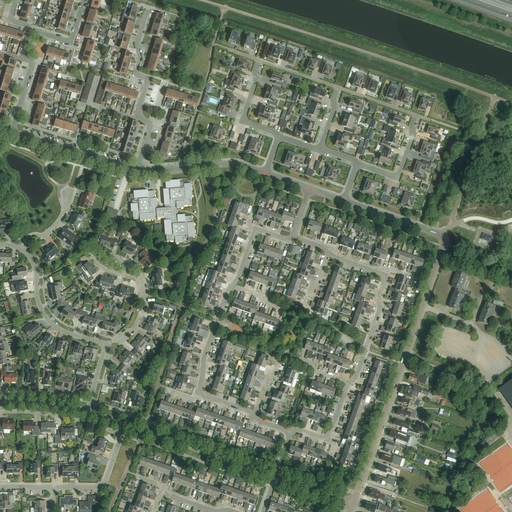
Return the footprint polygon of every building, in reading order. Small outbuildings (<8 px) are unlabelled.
[(33,2),(33,0),(24,0),(24,2),(32,4),(32,7),(37,8),(38,3),(33,2)] [(107,4),(105,4),(93,0),(92,0),(89,10),(97,13),(98,10),(100,5),(107,7),(107,4)] [(71,10),(72,5),(59,1),(58,3),(63,5),(63,8),(71,10)] [(30,12),(32,7),(32,4),(24,2),(21,12),(34,16),(35,14),(30,12)] [(134,24),(137,13),(124,9),(123,12),(128,13),(127,19),(126,21),(134,24)] [(69,15),(56,11),(55,14),(60,15),(60,18),(67,20),(69,15)] [(163,18),(164,15),(156,13),(154,18),(162,21),(167,22),(168,20),(163,18)] [(95,20),(96,18),(88,15),(86,20),(94,23),(93,25),(98,27),(100,22),(95,20)] [(126,21),(127,19),(122,17),(120,22),(125,24),(124,26),(132,29),(134,24),(126,21)] [(98,27),(93,25),(94,23),(86,20),(83,31),(96,35),(97,32),(96,32),(98,27)] [(64,31),(66,25),(53,22),(52,24),(57,26),(56,29),(64,31)] [(160,29),(161,26),(152,24),(151,29),(159,31),(164,33),(165,30),(160,29)] [(11,38),(13,30),(8,28),(4,41),(6,42),(8,37),(11,38)] [(21,41),(24,33),(18,31),(14,44),(17,45),(18,40),(21,41)] [(128,44),(131,34),(123,31),(122,34),(121,39),(115,38),(115,40),(128,44)] [(238,35),(231,33),(228,42),(231,44),(231,43),(238,45),(241,39),(237,38),(238,35)] [(163,44),(163,41),(156,38),(154,44),(167,48),(169,48),(170,46),(168,45),(163,44)] [(243,48),(246,49),(247,48),(254,51),(256,44),(253,43),(253,41),(247,38),(243,48)] [(99,49),(100,47),(95,45),(95,42),(88,40),(86,46),(99,49)] [(126,50),(128,44),(115,40),(114,43),(119,44),(118,47),(126,50)] [(283,54),(285,47),(280,45),(279,48),(278,47),(277,48),(274,47),(272,52),(271,52),(270,57),(273,58),(278,59),(280,53),(283,54)] [(56,58),(59,50),(53,48),(49,61),(52,62),(53,57),(56,58)] [(287,48),(285,54),(288,55),(286,62),(290,63),(289,64),(293,65),(295,60),(294,60),(296,55),(293,53),(293,50),(290,49),(287,48)] [(160,54),(160,51),(153,49),(151,54),(164,58),(165,55),(160,54)] [(69,55),(69,53),(64,51),(60,65),(62,65),(64,60),(66,61),(66,62),(69,63),(72,56),(69,55)] [(92,56),(92,53),(85,51),(83,56),(96,60),(97,57),(92,56)] [(129,64),(131,59),(118,55),(117,58),(122,59),(121,62),(129,64)] [(13,71),(17,60),(8,58),(7,61),(3,59),(1,64),(1,66),(5,68),(5,69),(13,71)] [(306,70),(309,71),(310,70),(314,72),(316,65),(319,66),(321,60),(315,58),(314,61),(310,60),(308,65),(306,70)] [(157,64),(157,62),(149,59),(148,64),(161,68),(162,66),(157,64)] [(234,67),(233,69),(239,71),(240,68),(247,71),(248,67),(249,67),(250,63),(245,62),(239,60),(238,65),(235,64),(234,67)] [(327,62),(324,61),(321,67),(324,68),(322,75),(326,76),(326,77),(329,78),(331,73),(330,73),(332,67),(325,65),(327,62)] [(126,75),(128,69),(115,65),(114,66),(114,68),(119,69),(118,72),(126,75)] [(49,74),(50,71),(42,68),(40,74),(53,78),(54,75),(49,74)] [(10,82),(12,76),(0,72),(0,75),(3,76),(2,79),(10,82)] [(232,81),(242,85),(244,82),(243,81),(244,79),(237,77),(238,74),(232,72),(230,77),(233,78),(232,81)] [(283,87),(285,81),(282,80),(283,77),(277,75),(277,74),(272,72),(271,76),(272,77),(271,79),(278,82),(277,84),(283,87)] [(359,88),(362,81),(365,82),(367,76),(364,75),(363,78),(356,76),(354,81),(353,81),(352,86),(355,87),(359,88)] [(375,94),(377,89),(376,89),(378,83),(371,81),(372,78),(369,77),(367,83),(370,84),(368,91),(372,92),(371,93),(375,94)] [(46,84),(46,81),(39,79),(37,84),(50,88),(51,85),(46,84)] [(241,89),(242,85),(232,81),(230,87),(227,86),(226,89),(232,91),(233,88),(240,90),(240,88),(241,89)] [(69,91),(71,83),(66,82),(62,95),(65,96),(66,91),(69,91)] [(0,90),(7,92),(9,87),(0,84),(0,86),(0,87),(0,86),(0,90)] [(115,94),(117,86),(112,84),(108,97),(111,98),(112,93),(115,94)] [(79,94),(82,87),(76,85),(72,98),(75,99),(76,94),(79,94)] [(280,95),(282,89),(276,87),(275,90),(268,88),(267,91),(266,93),(276,97),(277,94),(280,95)] [(385,98),(389,99),(389,98),(393,100),(395,93),(398,94),(400,88),(397,87),(396,90),(389,87),(387,93),(385,98)] [(125,97),(128,89),(122,88),(119,101),(121,101),(123,96),(125,97)] [(311,93),(310,96),(316,98),(317,95),(324,98),(325,95),(327,91),(322,90),(322,91),(316,88),(314,94),(311,93)] [(43,94),(43,92),(35,89),(34,94),(47,98),(48,96),(43,94)] [(408,106),(410,101),(409,101),(411,95),(407,94),(408,90),(402,89),(400,95),(403,96),(401,102),(405,104),(405,105),(408,106)] [(172,90),(168,103),(171,104),(172,99),(175,100),(178,92),(172,90)] [(136,100),(138,92),(133,91),(129,104),(131,104),(133,99),(136,100)] [(224,95),(223,97),(226,98),(225,101),(235,105),(237,101),(236,101),(237,99),(230,97),(231,94),(225,91),(224,95)] [(185,103),(188,95),(183,93),(179,107),(181,107),(183,102),(185,103)] [(275,100),(276,97),(266,93),(265,95),(265,96),(264,99),(271,101),(270,104),(276,107),(278,101),(275,100)] [(8,106),(10,101),(0,97),(0,100),(1,101),(0,104),(8,106)] [(196,106),(198,98),(193,97),(189,110),(192,111),(193,105),(196,106)] [(431,106),(434,99),(428,98),(427,101),(423,99),(421,105),(420,104),(418,109),(422,111),(422,110),(426,111),(428,105),(431,106)] [(310,105),(309,108),(319,112),(319,110),(320,106),(314,104),(315,101),(309,99),(307,104),(310,105)] [(349,104),(348,106),(355,109),(354,112),(360,114),(362,108),(364,105),(361,104),(354,102),(354,101),(350,100),(349,104)] [(220,106),(218,112),(224,114),(225,111),(226,108),(233,110),(234,108),(235,105),(225,101),(223,107),(220,106)] [(37,109),(50,113),(50,111),(45,109),(46,106),(38,104),(37,109)] [(273,114),(275,108),(269,106),(268,109),(262,107),(260,112),(259,112),(269,116),(270,113),(273,114)] [(319,112),(309,108),(308,111),(304,110),(302,116),(309,118),(310,115),(316,117),(318,114),(319,112)] [(180,116),(180,113),(172,111),(171,116),(184,120),(184,118),(180,116)] [(268,118),(269,116),(259,112),(258,115),(258,114),(256,118),(262,120),(270,122),(271,119),(268,118)] [(42,119),(43,117),(35,114),(34,119),(47,123),(47,121),(42,119)] [(59,128),(63,115),(60,114),(59,119),(56,118),(54,126),(59,128)] [(343,121),(353,124),(355,119),(358,120),(360,117),(353,114),(352,117),(346,115),(344,119),(344,118),(343,121)] [(87,130),(91,117),(88,116),(87,121),(84,120),(81,128),(87,130)] [(183,123),(184,120),(171,116),(168,124),(176,127),(178,121),(183,123)] [(388,124),(395,126),(396,123),(402,125),(403,123),(404,123),(405,119),(401,118),(394,116),(393,119),(390,118),(388,124)] [(69,131),(73,118),(71,117),(69,122),(67,121),(64,129),(69,131)] [(78,122),(75,121),(76,119),(73,118),(69,131),(75,133),(78,122)] [(302,127),(312,131),(314,125),(307,123),(308,120),(302,118),(299,126),(302,127)] [(97,133),(101,120),(99,119),(97,124),(94,123),(92,131),(97,133)] [(352,127),(353,124),(343,121),(343,123),(342,126),(348,129),(347,132),(354,134),(355,128),(352,127)] [(109,122),(108,125),(108,126),(105,125),(102,135),(108,136),(111,123),(109,122)] [(176,127),(168,124),(166,132),(174,134),(175,132),(180,133),(181,128),(176,127)] [(136,134),(138,129),(125,125),(124,127),(129,129),(128,131),(136,134)] [(211,132),(222,135),(224,130),(214,126),(213,129),(212,128),(211,132)] [(394,129),(387,126),(385,126),(383,131),(389,133),(387,136),(398,140),(398,137),(399,134),(393,131),(394,129)] [(429,130),(427,134),(434,136),(433,139),(440,142),(441,139),(440,138),(441,136),(438,135),(440,131),(434,129),(434,128),(429,126),(428,130),(429,130)] [(311,133),(312,131),(302,127),(300,130),(298,130),(297,134),(300,135),(301,133),(305,135),(310,137),(312,133),(311,133)] [(177,143),(178,139),(173,137),(174,134),(166,132),(164,139),(175,143),(177,143)] [(220,141),(222,135),(211,132),(210,135),(211,136),(210,138),(220,141)] [(135,139),(122,135),(116,133),(114,138),(117,139),(118,137),(121,137),(126,139),(125,142),(133,144),(135,139)] [(337,140),(347,143),(348,140),(351,141),(353,135),(347,133),(346,136),(339,134),(337,139),(337,140)] [(397,142),(398,140),(387,136),(386,139),(383,138),(381,144),(388,146),(389,143),(395,145),(396,142),(397,142)] [(250,145),(260,149),(261,146),(263,143),(259,141),(259,142),(253,140),(253,138),(250,137),(249,141),(251,142),(250,145)] [(174,151),(175,149),(173,148),(175,143),(164,139),(161,147),(174,151)] [(345,149),(347,143),(337,140),(336,142),(335,142),(334,146),(339,147),(340,147),(345,149)] [(422,148),(432,152),(433,149),(436,150),(438,144),(432,142),(431,145),(424,143),(424,145),(423,144),(422,148)] [(130,155),(132,149),(118,145),(118,148),(123,149),(122,152),(130,155)] [(259,152),(260,149),(250,145),(249,148),(247,147),(245,152),(248,153),(248,151),(255,154),(258,156),(259,152)] [(380,146),(379,151),(382,152),(381,155),(391,158),(393,153),(386,150),(387,147),(381,145),(380,146)] [(174,154),(174,151),(161,147),(160,153),(162,153),(161,156),(167,158),(169,152),(174,154)] [(430,157),(432,152),(422,148),(420,152),(421,152),(420,154),(427,156),(426,159),(432,161),(433,158),(430,157)] [(286,158),(296,162),(298,156),(291,154),(291,153),(288,152),(287,155),(286,158)] [(378,154),(375,162),(379,164),(380,161),(384,162),(384,163),(389,165),(391,161),(390,161),(391,158),(381,155),(378,154)] [(296,162),(286,158),(285,161),(283,164),(287,166),(287,165),(293,167),(293,169),(296,170),(297,166),(295,165),(296,162)] [(415,168),(425,171),(426,168),(429,169),(431,164),(425,162),(424,165),(417,162),(417,165),(416,164),(415,168)] [(336,169),(330,167),(331,165),(327,164),(326,169),(328,169),(327,173),(337,176),(338,173),(339,173),(340,170),(336,169)] [(424,175),(425,171),(415,168),(414,171),(414,172),(414,174),(420,176),(419,179),(425,181),(427,176),(424,175)] [(336,179),(337,176),(327,173),(325,178),(326,178),(332,181),(335,183),(337,179),(336,179)] [(376,183),(370,181),(370,180),(366,179),(365,183),(366,183),(365,186),(375,189),(376,186),(378,187),(379,183),(376,182),(376,183)] [(133,204),(131,205),(131,212),(133,212),(133,219),(140,219),(140,221),(154,220),(154,217),(157,217),(157,218),(165,218),(165,221),(164,221),(165,235),(166,235),(167,242),(175,241),(175,243),(182,243),(182,240),(186,240),(186,238),(195,237),(194,223),(192,223),(192,216),(185,217),(184,215),(178,216),(177,208),(184,208),(184,206),(185,206),(191,206),(191,199),(192,199),(191,184),(189,184),(184,185),(183,183),(180,183),(179,181),(165,182),(166,190),(163,190),(164,205),(165,205),(165,208),(156,209),(156,206),(157,206),(157,199),(155,199),(154,191),(148,192),(147,191),(134,192),(134,200),(132,201),(133,204)] [(375,189),(365,186),(364,189),(363,188),(362,192),(365,193),(366,193),(372,195),(371,197),(374,198),(376,193),(373,193),(375,189)] [(413,203),(415,199),(414,199),(415,197),(406,194),(406,192),(403,191),(402,196),(404,196),(403,199),(413,203)] [(92,201),(94,195),(86,193),(85,196),(82,195),(79,207),(87,210),(90,200),(92,201)] [(412,206),(413,203),(403,199),(402,202),(400,202),(398,206),(401,207),(402,205),(411,208),(411,206),(412,206)] [(233,209),(247,213),(248,211),(242,209),(243,206),(235,203),(233,209)] [(116,219),(118,211),(108,208),(106,216),(116,219)] [(260,224),(265,210),(259,208),(256,217),(260,218),(258,223),(260,224)] [(246,215),(247,213),(233,209),(231,214),(239,217),(241,213),(246,215)] [(268,221),(271,212),(265,210),(260,224),(262,225),(264,219),(268,221)] [(284,227),(289,214),(283,211),(282,216),(281,220),(284,221),(282,227),(284,227)] [(73,217),(72,218),(69,224),(77,228),(82,219),(84,220),(87,216),(80,212),(78,215),(74,213),(72,217),(73,217)] [(272,228),(276,214),(271,212),(268,221),(271,222),(269,227),(272,228)] [(238,220),(239,217),(231,214),(229,220),(243,224),(244,222),(238,220)] [(282,216),(276,214),(272,228),(274,229),(276,223),(279,224),(281,220),(282,216)] [(292,224),(294,218),(295,216),(289,214),(284,227),(286,228),(288,222),(292,224)] [(5,227),(10,227),(10,220),(1,220),(1,221),(0,221),(0,232),(5,233),(5,227)] [(242,227),(243,224),(229,220),(227,226),(232,227),(235,228),(237,225),(242,227)] [(311,236),(316,222),(310,220),(307,229),(310,230),(309,235),(311,236)] [(313,237),(315,231),(319,233),(322,225),(316,222),(311,236),(313,237)] [(322,233),(320,240),(324,241),(326,235),(330,236),(333,228),(326,226),(325,226),(322,233)] [(240,230),(235,228),(232,227),(230,233),(244,238),(244,235),(239,233),(240,230)] [(74,241),(77,237),(65,228),(61,233),(62,233),(59,238),(69,246),(73,241),(74,241)] [(333,228),(330,236),(333,238),(331,244),(335,245),(338,239),(339,238),(341,231),(339,231),(333,228)] [(243,240),(244,238),(230,233),(228,239),(236,241),(238,238),(243,240)] [(117,246),(119,240),(116,239),(115,241),(102,237),(100,244),(113,248),(114,245),(117,246)] [(267,237),(266,240),(264,246),(260,245),(257,253),(263,255),(268,241),(269,238),(267,237)] [(343,253),(348,239),(342,237),(339,245),(343,246),(341,252),(343,253)] [(235,245),(236,241),(228,239),(226,244),(240,249),(241,247),(235,245)] [(347,248),(352,249),(354,241),(348,239),(343,253),(345,253),(347,248)] [(139,253),(144,246),(139,243),(137,247),(131,244),(131,243),(127,241),(122,251),(127,254),(127,252),(134,255),(136,250),(139,253)] [(269,257),(272,249),(268,247),(270,242),(268,241),(263,255),(269,257)] [(362,253),(365,245),(359,242),(356,250),(354,250),(353,256),(356,257),(358,251),(362,253)] [(54,256),(56,254),(57,256),(60,253),(52,244),(46,248),(47,249),(43,252),(45,255),(42,257),(47,263),(50,260),(49,259),(53,255),(54,256)] [(239,251),(240,249),(226,244),(224,250),(232,253),(234,249),(239,251)] [(274,258),(279,245),(277,244),(275,250),(272,249),(269,257),(274,258)] [(280,261),(283,253),(280,251),(281,246),(279,245),(274,258),(280,261)] [(364,260),(368,261),(370,255),(369,255),(371,247),(365,245),(362,253),(366,254),(364,260)] [(375,248),(373,256),(377,258),(375,264),(377,264),(382,251),(378,249),(375,248)] [(147,269),(155,262),(149,256),(150,255),(145,249),(139,255),(142,259),(140,262),(142,265),(143,264),(145,266),(145,267),(147,269)] [(231,256),(232,253),(224,250),(222,256),(236,260),(237,258),(231,256)] [(398,260),(401,252),(394,250),(392,256),(390,256),(388,263),(393,264),(395,259),(398,260)] [(382,251),(377,264),(379,265),(381,260),(385,261),(388,253),(382,251)] [(319,263),(319,260),(314,258),(315,255),(307,252),(305,258),(319,263)] [(402,267),(406,254),(401,252),(398,260),(401,261),(399,267),(402,267)] [(15,266),(15,259),(12,259),(12,255),(6,254),(5,263),(10,263),(9,266),(15,266)] [(409,264),(412,256),(406,254),(402,267),(404,268),(406,263),(409,264)] [(235,262),(236,260),(222,256),(220,261),(229,264),(230,261),(235,262)] [(413,271),(418,258),(412,256),(409,264),(413,265),(411,271),(413,271)] [(318,265),(319,263),(305,258),(303,264),(311,266),(312,263),(318,265)] [(418,258),(413,271),(415,272),(417,267),(421,268),(423,260),(418,258)] [(168,262),(163,265),(166,270),(170,267),(172,266),(169,261),(168,262)] [(227,267),(229,264),(220,261),(218,267),(232,272),(233,269),(227,267)] [(84,274),(93,267),(89,262),(84,265),(82,263),(77,266),(81,272),(82,272),(84,274)] [(310,270),(311,266),(303,264),(301,269),(315,274),(315,272),(310,270)] [(92,276),(97,273),(93,267),(84,274),(85,276),(85,277),(89,283),(94,279),(92,276)] [(231,274),(232,272),(218,267),(216,273),(220,274),(225,276),(226,272),(231,274)] [(453,284),(452,287),(456,288),(462,290),(464,285),(464,286),(466,280),(467,275),(469,271),(459,267),(457,274),(456,274),(452,284),(453,284)] [(26,270),(26,268),(23,268),(23,269),(17,270),(17,273),(11,274),(13,281),(22,279),(21,277),(27,275),(26,270)] [(341,277),(343,271),(335,268),(334,271),(328,270),(328,272),(341,277)] [(160,276),(162,276),(161,269),(153,271),(154,275),(151,275),(153,283),(152,283),(153,287),(162,285),(160,276)] [(314,276),(315,274),(301,269),(300,275),(299,275),(303,276),(302,276),(307,278),(308,274),(314,276)] [(216,273),(211,271),(209,277),(223,281),(224,279),(219,277),(220,274),(216,273)] [(252,287),(256,274),(250,272),(248,280),(251,281),(249,287),(252,287)] [(339,282),(341,277),(328,272),(327,274),(332,276),(331,279),(339,282)] [(299,275),(300,275),(295,273),(293,279),(306,284),(307,282),(301,280),(302,276),(303,276),(299,275)] [(259,284),(262,276),(256,274),(252,287),(254,288),(256,283),(259,284)] [(105,289),(108,278),(101,276),(100,282),(97,281),(95,287),(102,289),(102,288),(105,289)] [(263,291),(268,278),(262,276),(259,284),(263,285),(261,290),(263,291)] [(226,282),(223,281),(209,277),(207,282),(216,285),(217,282),(225,285),(226,282)] [(377,287),(374,286),(369,284),(371,280),(363,277),(361,283),(374,288),(377,289),(377,287)] [(392,281),(405,286),(407,280),(399,277),(398,281),(393,279),(392,281)] [(114,293),(116,287),(113,286),(114,280),(108,278),(105,289),(104,293),(107,294),(108,291),(114,293)] [(277,281),(274,280),(268,278),(263,291),(265,292),(267,287),(274,289),(277,281)] [(307,288),(308,285),(306,284),(293,279),(291,285),(299,288),(300,285),(307,288)] [(337,288),(339,282),(331,279),(330,283),(324,281),(324,283),(337,288)] [(17,292),(28,290),(26,282),(17,283),(17,281),(10,282),(11,286),(15,285),(17,292)] [(52,294),(60,293),(59,289),(62,288),(62,285),(62,281),(54,283),(54,287),(51,288),(52,294)] [(403,292),(405,286),(392,281),(391,283),(396,285),(394,291),(401,294),(401,292),(403,292)] [(215,288),(216,285),(207,282),(205,288),(219,293),(220,290),(215,288)] [(335,293),(337,288),(324,283),(323,285),(328,287),(327,291),(335,293)] [(373,290),(374,288),(361,283),(359,289),(367,291),(368,288),(373,290)] [(125,298),(128,287),(122,285),(120,291),(117,290),(115,296),(122,298),(122,297),(125,298)] [(297,291),(299,288),(291,285),(289,290),(302,295),(303,293),(297,291)] [(134,302),(136,296),(133,295),(135,289),(128,287),(125,298),(128,299),(128,300),(134,302)] [(218,295),(219,293),(205,288),(204,294),(212,296),(213,293),(218,295)] [(450,305),(449,307),(461,312),(462,309),(460,308),(461,306),(463,301),(463,300),(465,295),(464,295),(466,291),(462,290),(456,288),(454,294),(453,294),(449,305),(450,305)] [(365,295),(367,291),(359,289),(357,295),(370,299),(371,297),(365,295)] [(301,297),(302,295),(289,290),(287,296),(284,297),(283,298),(293,302),(294,299),(295,299),(296,295),(301,297)] [(402,303),(404,298),(401,297),(401,296),(394,293),(394,292),(389,290),(387,295),(392,297),(391,300),(396,302),(399,303),(402,303)] [(333,299),(335,293),(327,291),(326,294),(320,292),(320,294),(333,299)] [(58,306),(65,302),(64,296),(60,297),(60,293),(52,294),(53,301),(57,300),(58,306)] [(211,300),(212,296),(204,294),(202,299),(215,304),(216,302),(211,300)] [(331,305),(333,299),(320,294),(319,297),(324,298),(323,302),(326,303),(331,305)] [(238,309),(243,296),(242,296),(240,295),(238,301),(235,299),(232,307),(238,309)] [(369,301),(370,299),(357,295),(355,300),(359,302),(363,303),(364,299),(369,301)] [(23,315),(31,313),(30,307),(30,308),(29,301),(25,302),(24,296),(18,297),(19,303),(21,303),(23,315)] [(244,311),(246,303),(243,302),(245,297),(243,296),(238,309),(244,311)] [(214,306),(215,304),(202,299),(200,305),(208,308),(209,304),(214,306)] [(249,313),(254,300),(251,299),(249,304),(246,303),(244,311),(249,313)] [(256,312),(258,307),(254,306),(256,301),(255,300),(254,300),(249,313),(255,315),(256,312)] [(323,302),(318,300),(317,304),(312,302),(311,304),(324,308),(326,303),(323,302)] [(66,317),(71,311),(68,308),(70,305),(65,302),(58,306),(63,310),(61,313),(66,317)] [(162,314),(164,308),(169,309),(170,306),(153,302),(153,305),(154,305),(152,311),(162,314)] [(367,304),(363,303),(359,302),(357,307),(371,312),(372,310),(366,308),(367,304)] [(402,303),(399,303),(396,302),(394,305),(389,303),(388,305),(402,310),(404,304),(402,303)] [(494,309),(496,306),(486,302),(484,309),(483,308),(479,319),(480,319),(479,322),(489,325),(491,320),(493,315),(495,310),(494,309)] [(322,314),(324,308),(311,304),(310,306),(316,308),(314,312),(315,312),(314,314),(321,317),(322,314)] [(399,317),(402,310),(388,305),(388,308),(393,310),(392,313),(391,314),(399,317)] [(370,314),(371,312),(357,307),(356,313),(363,316),(364,312),(370,314)] [(259,322),(264,309),(262,308),(260,314),(256,312),(255,315),(253,320),(259,322)] [(265,324),(267,316),(264,315),(266,310),(264,309),(259,322),(265,324)] [(80,319),(82,312),(76,310),(74,313),(71,311),(66,317),(72,321),(74,318),(80,319)] [(88,326),(91,318),(87,317),(88,314),(82,312),(80,319),(83,320),(82,324),(88,326)] [(270,326),(275,313),(273,312),(271,317),(267,316),(265,324),(270,326)] [(96,313),(95,316),(91,315),(91,318),(88,326),(95,327),(96,324),(99,324),(101,317),(102,314),(96,313)] [(279,329),(282,323),(278,322),(279,320),(275,319),(277,313),(275,313),(270,326),(279,329)] [(362,319),(363,316),(356,313),(354,318),(367,323),(368,321),(362,319)] [(388,324),(396,327),(398,321),(390,318),(391,316),(385,314),(384,319),(389,321),(388,324)] [(193,324),(206,329),(207,327),(202,325),(203,321),(202,321),(203,318),(194,315),(193,318),(195,319),(193,324)] [(108,331),(110,323),(106,322),(107,319),(101,317),(99,324),(102,325),(101,329),(108,331)] [(162,318),(161,319),(156,317),(155,320),(150,317),(147,324),(157,328),(158,325),(159,326),(160,324),(162,325),(164,320),(162,318)] [(366,325),(367,323),(354,318),(352,324),(359,327),(361,324),(366,325)] [(114,333),(115,329),(118,330),(120,323),(114,321),(114,324),(110,323),(108,331),(114,333)] [(38,331),(41,329),(37,324),(33,326),(31,324),(23,330),(29,337),(32,334),(34,337),(39,332),(38,331)] [(156,331),(157,328),(147,324),(144,330),(149,332),(148,335),(154,338),(153,339),(155,340),(157,336),(155,335),(157,331),(156,331)] [(206,331),(206,329),(193,324),(191,331),(199,334),(199,333),(200,330),(206,331)] [(394,333),(396,327),(388,324),(386,328),(381,326),(380,330),(385,332),(386,331),(394,333)] [(48,346),(53,338),(48,334),(45,338),(42,336),(37,343),(42,347),(44,343),(48,346)] [(136,340),(144,347),(146,345),(147,346),(151,340),(147,336),(144,339),(140,335),(136,340)] [(187,341),(195,344),(197,341),(202,343),(203,338),(198,336),(197,338),(189,335),(187,341)] [(376,339),(390,344),(392,338),(384,335),(383,339),(377,337),(376,339)] [(388,350),(390,344),(376,339),(376,342),(381,344),(380,347),(388,350)] [(142,350),(144,347),(136,340),(131,345),(136,349),(134,352),(141,358),(143,355),(140,353),(143,350),(142,350)] [(308,356),(313,343),(304,340),(302,346),(305,347),(304,349),(308,350),(306,356),(308,356)] [(66,347),(68,342),(63,341),(62,342),(59,341),(58,347),(55,347),(53,354),(56,355),(58,355),(59,352),(64,353),(66,347)] [(194,348),(195,344),(187,341),(185,348),(193,351),(192,352),(198,354),(199,350),(194,348)] [(232,344),(231,343),(224,341),(222,345),(217,343),(216,345),(230,350),(232,344)] [(316,353),(319,345),(313,343),(308,356),(308,358),(311,359),(313,352),(316,353)] [(230,350),(216,345),(213,344),(213,346),(221,349),(220,352),(228,355),(230,350)] [(80,355),(82,346),(75,345),(74,348),(71,347),(69,355),(75,357),(76,354),(80,355)] [(320,360),(324,347),(319,345),(316,353),(319,354),(318,359),(320,360)] [(0,358),(6,358),(5,354),(9,353),(8,347),(0,348),(1,352),(0,351),(0,358)] [(329,353),(330,349),(324,347),(320,360),(322,361),(324,355),(327,357),(328,353),(329,353)] [(94,362),(97,350),(89,348),(88,348),(85,348),(84,353),(87,354),(85,359),(94,362)] [(141,358),(134,352),(131,354),(127,350),(123,355),(131,363),(133,360),(134,361),(136,358),(139,360),(141,358)] [(181,358),(194,363),(195,361),(190,359),(191,356),(192,355),(183,352),(181,358)] [(226,361),(228,355),(220,352),(219,356),(211,353),(210,355),(212,356),(226,361)] [(334,355),(329,353),(328,353),(327,357),(325,361),(329,363),(327,368),(329,369),(334,355)] [(273,364),(273,362),(268,360),(269,357),(261,354),(259,360),(273,364)] [(129,365),(131,363),(123,355),(118,361),(123,364),(121,367),(125,371),(130,375),(132,372),(127,368),(130,366),(129,365)] [(337,365),(340,357),(334,355),(329,369),(332,369),(334,364),(337,365)] [(224,367),(226,361),(212,356),(212,358),(217,360),(216,364),(221,366),(224,367)] [(341,373),(345,359),(340,357),(337,365),(340,367),(339,372),(341,373)] [(9,367),(11,367),(10,361),(7,361),(6,358),(0,358),(0,365),(3,365),(4,368),(9,367)] [(194,365),(194,363),(181,358),(179,364),(184,366),(187,367),(188,363),(194,365)] [(345,359),(341,373),(343,373),(345,368),(348,369),(351,361),(345,359)] [(272,367),(273,364),(259,360),(257,365),(260,367),(265,369),(266,365),(272,367)] [(385,364),(386,362),(380,360),(379,362),(375,361),(374,364),(368,362),(368,364),(381,369),(383,364),(385,364)] [(257,365),(252,364),(250,370),(264,374),(264,372),(259,370),(260,367),(257,365)] [(379,375),(381,369),(368,364),(367,367),(372,369),(371,372),(379,375)] [(34,384),(35,372),(29,371),(30,366),(24,366),(23,373),(27,373),(26,383),(34,384)] [(192,368),(187,367),(184,366),(182,373),(189,375),(189,376),(195,378),(196,374),(191,372),(192,368)] [(229,368),(224,367),(221,366),(219,369),(214,367),(213,370),(227,374),(229,368)] [(280,374),(294,378),(296,372),(297,369),(289,366),(288,370),(286,373),(281,371),(280,374)] [(130,375),(125,371),(121,367),(119,369),(118,371),(113,369),(111,376),(121,379),(122,376),(123,376),(124,372),(125,371),(130,375)] [(51,385),(52,375),(47,375),(48,371),(41,370),(40,378),(44,378),(43,384),(51,385)] [(225,380),(227,374),(213,370),(212,372),(218,374),(217,377),(225,380)] [(263,377),(264,374),(250,370),(248,375),(256,378),(257,375),(263,377)] [(16,382),(16,374),(7,374),(7,372),(1,372),(1,378),(5,378),(5,383),(8,383),(8,382),(16,382)] [(377,381),(379,375),(371,372),(370,376),(365,374),(364,376),(377,381)] [(291,385),(294,378),(280,374),(280,376),(285,378),(284,382),(291,385)] [(418,374),(416,377),(410,375),(408,380),(416,382),(424,385),(427,377),(418,374)] [(178,384),(191,389),(191,388),(192,386),(187,385),(188,381),(188,380),(187,380),(187,378),(179,375),(178,378),(180,379),(178,384)] [(255,382),(256,378),(248,375),(246,381),(260,386),(260,384),(255,382)] [(87,384),(88,378),(78,376),(75,387),(77,387),(77,391),(85,393),(87,384)] [(121,382),(121,379),(111,376),(109,382),(115,384),(114,387),(120,389),(122,382),(121,382)] [(316,391),(320,377),(318,376),(316,382),(313,381),(312,382),(310,389),(316,391)] [(375,386),(377,381),(364,376),(363,378),(368,380),(367,383),(375,386)] [(60,377),(58,386),(68,389),(69,386),(72,387),(73,380),(60,377)] [(223,386),(225,380),(217,377),(215,380),(210,379),(209,381),(223,386)] [(321,393),(324,385),(320,384),(322,378),(320,377),(316,391),(321,393)] [(327,395),(332,381),(329,380),(327,386),(324,385),(321,393),(327,395)] [(511,380),(500,389),(511,406),(511,380)] [(221,391),(223,386),(209,381),(208,383),(214,385),(213,389),(221,391)] [(259,388),(260,386),(246,381),(244,387),(252,390),(253,386),(259,388)] [(333,397),(335,389),(332,388),(334,382),(332,381),(327,395),(333,397)] [(290,389),(284,386),(283,386),(283,385),(277,382),(276,387),(281,389),(280,392),(280,393),(283,394),(288,396),(290,389)] [(373,392),(375,386),(367,383),(366,387),(358,384),(357,386),(358,386),(360,387),(373,392)] [(190,391),(191,389),(178,384),(176,390),(184,393),(185,389),(190,391)] [(419,390),(420,388),(413,385),(412,388),(410,387),(410,388),(406,386),(404,391),(408,393),(412,394),(412,395),(417,397),(419,391),(419,390)] [(251,393),(252,390),(244,387),(242,392),(256,397),(256,395),(251,393)] [(371,398),(373,392),(360,387),(359,390),(364,391),(363,395),(366,396),(371,398)] [(124,400),(126,393),(120,391),(119,395),(114,394),(112,401),(120,403),(121,399),(124,400)] [(280,393),(280,392),(275,391),(274,394),(268,393),(267,397),(273,399),(273,398),(281,400),(283,394),(280,393)] [(141,408),(143,399),(138,397),(139,394),(132,392),(131,399),(134,400),(132,406),(141,408)] [(255,399),(256,397),(242,392),(240,398),(248,401),(249,397),(255,399)] [(363,395),(358,393),(357,397),(352,395),(351,397),(364,402),(366,396),(363,395)] [(165,411),(169,398),(167,397),(165,402),(161,401),(159,409),(165,411)] [(362,407),(364,402),(351,397),(350,399),(356,401),(355,405),(362,407)] [(420,401),(416,399),(415,402),(402,397),(400,403),(408,405),(409,404),(418,407),(420,401)] [(170,413),(173,405),(172,405),(173,403),(171,402),(170,404),(172,399),(169,398),(165,411),(170,413)] [(176,415),(181,402),(178,401),(176,406),(173,405),(170,413),(176,415)] [(182,417),(184,409),(181,408),(183,403),(181,402),(176,415),(182,417)] [(277,411),(279,404),(271,402),(270,406),(265,404),(264,406),(277,411)] [(201,418),(205,405),(203,404),(201,410),(197,409),(196,413),(195,416),(201,418)] [(187,419),(192,406),(190,405),(188,410),(184,409),(182,417),(187,419)] [(206,420),(209,413),(206,412),(208,406),(207,406),(205,405),(201,418),(206,420)] [(360,413),(362,407),(355,405),(353,408),(348,406),(347,408),(360,413)] [(196,413),(193,412),(194,407),(192,406),(187,419),(193,421),(195,416),(196,413)] [(275,417),(277,411),(264,406),(263,408),(268,410),(267,414),(275,417)] [(212,422),(217,409),(216,409),(215,408),(213,414),(209,413),(206,420),(212,422)] [(304,423),(309,410),(303,408),(302,410),(299,408),(296,415),(304,417),(302,422),(304,423)] [(358,419),(360,413),(347,408),(347,410),(352,412),(351,416),(358,419)] [(218,424),(220,416),(217,415),(219,410),(217,409),(212,422),(218,424)] [(405,415),(415,418),(417,412),(408,409),(407,412),(398,409),(396,414),(405,417),(405,415)] [(312,420),(315,412),(309,410),(304,423),(306,424),(308,419),(312,420)] [(316,427),(320,414),(321,412),(319,411),(318,413),(315,412),(312,420),(315,421),(313,426),(316,427)] [(223,426),(228,413),(226,412),(224,418),(220,416),(218,424),(223,426)] [(229,428),(232,420),(229,419),(230,414),(228,413),(223,426),(229,428)] [(320,414),(316,427),(315,430),(317,430),(319,423),(323,424),(326,416),(320,414)] [(235,430),(239,417),(237,416),(235,421),(232,420),(229,428),(235,430)] [(356,424),(358,419),(351,416),(350,419),(344,417),(343,420),(356,424)] [(242,429),(243,424),(240,423),(241,418),(239,417),(235,430),(240,432),(242,429)] [(410,425),(407,424),(395,419),(393,424),(408,430),(410,425)] [(14,430),(14,421),(6,421),(6,420),(3,420),(3,425),(0,424),(0,432),(4,432),(4,430),(14,430)] [(355,430),(356,424),(343,420),(343,422),(348,424),(347,427),(355,430)] [(38,436),(38,427),(34,427),(34,423),(24,423),(24,432),(32,432),(32,436),(38,436)] [(48,434),(48,424),(41,424),(41,427),(38,427),(38,436),(43,436),(43,434),(48,434)] [(58,444),(58,436),(55,436),(55,424),(48,424),(48,434),(52,434),(52,437),(55,437),(55,444),(58,444)] [(244,439),(249,426),(247,425),(245,430),(242,429),(240,432),(239,437),(244,439)] [(250,441),(253,433),(249,431),(251,426),(249,426),(244,439),(250,441)] [(353,436),(355,430),(347,427),(346,431),(337,428),(337,430),(340,431),(353,436)] [(68,439),(68,428),(61,428),(61,436),(58,436),(58,444),(62,444),(62,439),(65,439),(68,439)] [(78,442),(78,436),(75,436),(75,428),(68,428),(68,439),(71,439),(74,439),(74,442),(78,442)] [(256,443),(260,429),(258,429),(256,434),(253,433),(250,441),(256,443)] [(261,444),(264,436),(261,435),(262,430),(260,429),(256,443),(261,444)] [(351,441),(353,436),(340,431),(339,433),(344,435),(343,439),(348,441),(348,440),(351,441)] [(396,439),(395,442),(406,446),(407,443),(408,443),(410,437),(395,432),(390,431),(389,436),(392,438),(396,439)] [(267,446),(272,433),(269,433),(268,438),(264,436),(261,444),(267,446)] [(267,446),(273,449),(276,441),(272,439),(274,434),(272,433),(267,446)] [(106,447),(108,442),(104,440),(105,437),(96,434),(95,439),(99,441),(98,444),(106,447)] [(307,455),(312,442),(313,440),(309,438),(307,444),(308,445),(308,446),(304,445),(302,450),(303,450),(301,453),(302,453),(307,455)] [(303,450),(302,450),(299,449),(301,444),(302,440),(300,439),(299,443),(294,456),(300,458),(302,453),(301,453),(303,450)] [(355,443),(351,441),(348,440),(348,441),(346,444),(341,442),(340,444),(353,449),(355,443)] [(294,456),(299,443),(296,442),(294,447),(291,446),(288,454),(294,456)] [(312,448),(314,443),(312,442),(307,455),(313,457),(316,449),(312,448)] [(400,447),(399,447),(394,446),(395,445),(387,442),(385,448),(393,451),(393,450),(398,451),(400,447)] [(104,453),(106,447),(98,444),(96,448),(92,446),(90,452),(98,455),(99,452),(104,453)] [(318,459),(323,446),(318,444),(316,449),(313,457),(318,459)] [(351,454),(353,449),(340,444),(340,447),(345,448),(344,452),(351,454)] [(323,446),(318,459),(324,461),(327,453),(324,452),(325,447),(323,446)] [(40,469),(40,468),(40,452),(38,452),(38,457),(37,457),(37,461),(35,461),(35,464),(30,464),(30,473),(37,473),(37,469),(40,469)] [(349,460),(351,454),(344,452),(343,455),(337,454),(337,456),(349,460)] [(89,454),(85,462),(88,463),(87,466),(90,467),(90,468),(94,470),(95,469),(97,470),(100,463),(95,461),(97,457),(89,454)] [(383,454),(381,460),(391,463),(397,465),(400,466),(402,459),(399,458),(393,456),(393,458),(383,454)] [(347,466),(349,460),(337,456),(336,458),(341,460),(340,464),(347,466)] [(420,456),(417,462),(424,465),(426,459),(420,456)] [(143,472),(148,459),(142,457),(139,465),(142,466),(141,471),(143,472)] [(150,469),(153,461),(148,459),(143,472),(145,473),(147,468),(150,469)] [(154,476),(159,463),(153,461),(150,469),(154,470),(152,475),(154,476)] [(13,474),(13,466),(9,466),(9,463),(4,463),(4,470),(7,470),(7,474),(13,474)] [(13,466),(13,474),(20,474),(20,470),(23,470),(23,463),(18,463),(18,466),(13,466)] [(69,465),(65,465),(65,463),(59,463),(59,472),(63,472),(63,477),(69,477),(69,465)] [(78,472),(78,468),(78,463),(73,463),(73,465),(69,465),(69,477),(75,477),(75,472),(78,472)] [(162,473),(164,465),(159,463),(154,476),(156,477),(158,472),(162,473)] [(392,469),(390,468),(379,464),(377,470),(386,473),(387,472),(391,473),(392,469)] [(52,465),(52,468),(47,468),(47,478),(54,478),(54,473),(58,473),(58,465),(52,465)] [(165,480),(170,467),(164,465),(162,473),(165,474),(163,479),(165,480)] [(174,474),(176,469),(170,467),(165,480),(168,481),(170,476),(173,477),(174,474)] [(180,476),(174,474),(173,477),(171,481),(175,483),(173,488),(175,489),(180,476)] [(183,486),(186,478),(180,476),(175,489),(178,490),(179,484),(183,486)] [(387,480),(376,476),(374,482),(381,484),(382,481),(387,482),(387,480)] [(187,493),(191,480),(186,478),(183,486),(186,487),(184,492),(187,493)] [(387,480),(387,482),(386,484),(395,487),(396,482),(387,479),(387,480)] [(194,490),(197,482),(191,480),(187,493),(189,494),(191,488),(194,490)] [(198,497),(203,484),(197,482),(194,490),(198,491),(196,496),(198,497)] [(154,492),(149,490),(151,486),(142,483),(140,489),(154,494),(156,495),(157,493),(154,492)] [(206,494),(208,486),(203,484),(198,497),(200,498),(202,492),(206,494)] [(223,500),(227,487),(221,485),(220,490),(218,493),(219,493),(222,494),(220,499),(223,500)] [(209,501),(214,488),(208,486),(206,494),(209,495),(207,500),(209,501)] [(230,497),(233,489),(227,487),(223,500),(225,501),(227,496),(230,497)] [(220,490),(214,488),(209,501),(211,502),(213,496),(217,498),(219,493),(218,493),(220,490)] [(156,495),(154,494),(140,489),(138,495),(146,498),(148,495),(155,497),(156,495)] [(234,504),(238,491),(233,489),(230,497),(233,498),(232,504),(234,504)] [(369,493),(393,501),(394,498),(385,496),(385,495),(380,494),(381,492),(371,489),(369,493)] [(241,501),(244,493),(238,491),(234,504),(236,505),(238,500),(241,501)] [(0,495),(0,502),(11,503),(11,496),(13,496),(13,493),(7,493),(7,496),(0,495)] [(245,508),(250,495),(244,493),(241,501),(244,502),(243,507),(245,508)] [(393,501),(369,493),(368,496),(378,500),(378,499),(383,501),(384,498),(393,501)] [(145,501),(146,498),(138,495),(136,501),(150,506),(150,503),(145,501)] [(250,495),(245,508),(247,509),(249,504),(253,505),(253,504),(256,497),(250,495)] [(77,506),(77,500),(73,500),(73,496),(64,496),(64,498),(60,498),(60,508),(65,508),(65,505),(73,505),(73,506),(77,506)] [(98,496),(92,496),(88,496),(88,503),(80,502),(80,509),(79,509),(79,506),(77,506),(77,511),(95,511),(96,503),(98,503),(98,496)] [(46,508),(46,501),(38,501),(38,498),(29,498),(29,502),(34,502),(34,508),(46,508)] [(149,508),(150,506),(136,501),(134,506),(138,507),(138,508),(142,509),(144,506),(149,508)] [(0,502),(0,509),(7,509),(7,511),(14,511),(15,509),(11,509),(11,503),(0,502)] [(273,511),(276,504),(270,502),(268,510),(271,511),(273,511)] [(370,511),(374,511),(376,506),(370,504),(369,504),(366,503),(364,509),(368,510),(367,511),(370,511)]
